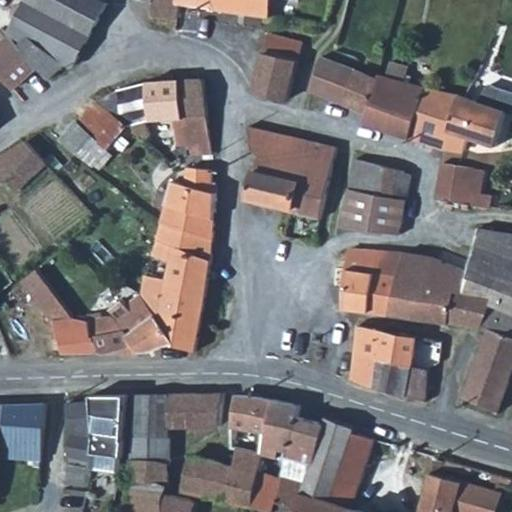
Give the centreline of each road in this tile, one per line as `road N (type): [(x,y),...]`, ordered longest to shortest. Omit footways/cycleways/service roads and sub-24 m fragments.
road 1 (unclassified): [(27,125),(139,51),(173,48),(213,65),(233,95),(240,280),(261,373)]
road 2 (tertiary): [(511,452),(261,373)]
road 3 (tertiary): [(261,373),(0,375)]
road 4 (unknown): [(49,375),(44,511)]
road 5 (track): [(294,117),(342,0)]
